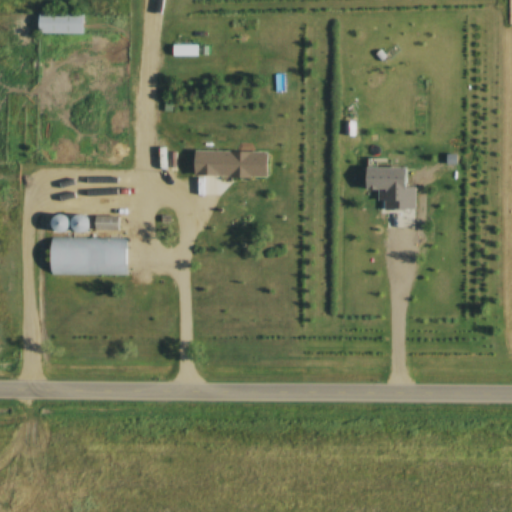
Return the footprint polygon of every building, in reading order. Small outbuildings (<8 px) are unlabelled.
[(84,11),(40,11),(40,33),(84,33),(84,11)] [(195,133),(194,119),(179,121),(180,134),(195,133)] [(174,148),(174,161),(194,161),(194,148),(174,148)] [(251,228),(251,200),(246,200),(247,183),(219,183),(218,228),(251,228)] [(128,275),(128,236),(50,236),(50,275),(128,275)]
